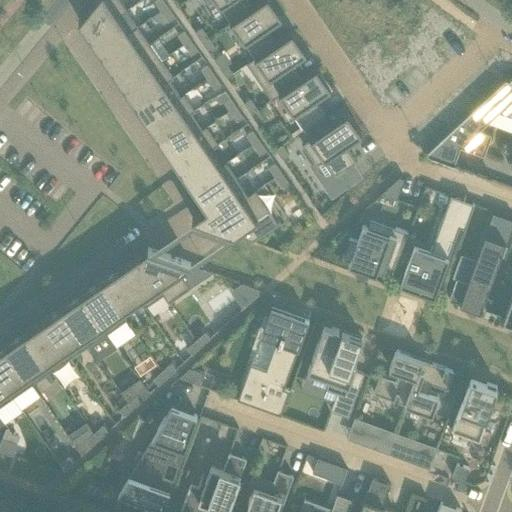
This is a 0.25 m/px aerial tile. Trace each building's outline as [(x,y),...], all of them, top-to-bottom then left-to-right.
[(119,16),(127,10),(120,0),(94,0),(78,20),(89,36),(119,16)] [(161,11),(168,6),(163,0),(155,0),(154,1),(161,11)] [(214,0),(229,21),(251,7),(245,0),(214,0)] [(282,18),(269,0),(261,0),(251,7),(229,21),(254,57),(275,43),(265,28),(282,18)] [(161,11),(168,21),(174,16),(168,6),(161,11)] [(119,16),(89,36),(99,51),(138,25),(127,10),(119,16)] [(111,69),(150,43),(138,25),(99,51),(111,69)] [(208,37),(201,27),(195,32),(202,42),(208,37)] [(184,45),(191,40),(184,30),(177,35),(184,45)] [(299,78),(290,64),(306,53),(291,32),(275,43),(254,57),(246,63),(270,98),(299,78)] [(208,37),(202,42),(208,52),(215,47),(208,37)] [(191,40),(184,45),(191,55),(198,50),(195,46),(191,40)] [(123,86),(161,60),(150,43),(111,69),(123,86)] [(173,77),(161,60),(123,86),(135,104),(169,80),(173,77)] [(207,78),(214,74),(207,64),(200,69),(207,79),(207,78)] [(227,65),(220,69),(226,77),(233,73),(227,65)] [(330,89),(316,67),(299,78),(270,98),(272,100),(279,95),(304,130),(325,116),(314,100),(330,89)] [(214,74),(207,78),(207,79),(214,89),(221,84),(218,80),(214,74)] [(453,167),(454,165),(460,147),(484,156),(491,135),(479,130),(499,112),(511,117),(511,79),(510,79),(509,81),(505,80),(423,155),(453,167)] [(145,118),(180,95),(169,80),(135,104),(145,118)] [(157,137),(192,113),(195,110),(184,93),(180,95),(145,118),(157,137)] [(229,111),(236,106),(229,96),(222,101),(229,111)] [(257,109),(250,99),(244,103),(250,113),(257,109)] [(236,106),(229,111),(236,121),(243,116),(241,114),(236,106)] [(257,109),(250,113),(257,123),(264,119),(257,109)] [(168,152),(202,128),(192,113),(157,137),(168,152)] [(362,134),(347,113),(301,144),(316,165),(324,160),(335,176),(356,161),(346,145),(362,134)] [(180,170),(210,149),(218,144),(206,125),(202,128),(168,152),(180,170)] [(252,145),(252,144),(259,140),(252,130),(245,134),(252,145)] [(252,144),(252,145),(259,155),(266,150),(264,147),(259,140),(252,144)] [(282,144),(275,149),(282,159),(289,154),(282,144)] [(191,185),(221,164),(210,149),(180,170),(191,185)] [(202,202),(236,178),(225,162),(221,164),(191,185),(202,202)] [(247,191),(272,177),(264,162),(238,176),(247,191)] [(275,177),(281,173),(275,163),(268,167),(275,177)] [(281,173),(275,177),(282,187),(288,183),(281,173)] [(399,177),(380,193),(397,199),(404,179),(399,177)] [(205,223),(248,194),(236,178),(202,202),(206,208),(191,218),(205,223)] [(338,179),(326,187),(332,195),(343,187),(338,179)] [(278,223),(255,189),(248,194),(205,223),(252,240),(278,223)] [(451,193),(442,219),(460,225),(465,227),(474,201),(451,193)] [(511,216),(494,210),(485,234),(505,241),(511,222),(511,216)] [(400,284),(434,296),(460,225),(442,219),(430,250),(414,245),(400,284)] [(349,238),(342,258),(349,261),(348,264),(375,274),(377,269),(378,269),(377,269),(383,272),(385,267),(393,270),(394,270),(408,233),(395,228),(393,235),(389,233),(367,225),(366,227),(362,226),(361,228),(365,229),(360,242),(349,238)] [(480,311),(505,241),(485,234),(476,257),(467,281),(457,278),(449,298),(460,302),(459,303),(480,311)] [(155,284),(163,294),(168,302),(190,287),(179,272),(191,264),(147,248),(142,252),(136,256),(155,284)] [(452,276),(457,278),(467,281),(476,257),(461,251),(452,276)] [(118,269),(137,296),(138,299),(144,307),(163,294),(155,284),(136,256),(124,264),(118,269)] [(118,309),(120,312),(138,299),(137,296),(118,269),(105,277),(99,281),(118,309)] [(99,322),(106,333),(125,320),(120,312),(118,309),(99,281),(87,289),(80,294),(99,322)] [(511,293),(502,321),(511,324),(511,293)] [(61,307),(80,334),(88,345),(106,333),(99,322),(80,294),(68,302),(61,307)] [(306,328),(309,319),(271,305),(262,331),(279,337),(276,344),(279,345),(272,365),(270,364),(268,370),(256,365),(255,368),(250,366),(238,399),(281,415),(289,390),(283,388),(305,328),(305,327),(306,328)] [(43,320),(61,347),(69,358),(88,345),(80,334),(61,307),(50,315),(43,320)] [(24,332),(42,359),(50,371),(69,358),(61,347),(43,320),(32,327),(24,332)] [(362,338),(324,324),(307,371),(315,373),(316,371),(330,376),(326,388),(337,392),(334,401),(331,410),(348,416),(363,373),(354,369),(356,364),(350,362),(353,355),(355,356),(362,338)] [(279,337),(262,331),(250,366),(255,368),(256,365),(268,370),(270,364),(272,365),(279,345),(276,344),(279,337)] [(24,372),(32,384),(50,371),(42,359),(24,332),(13,340),(5,345),(24,372)] [(200,336),(195,340),(201,346),(205,342),(210,338),(204,332),(200,336)] [(191,344),(187,348),(192,354),(196,350),(201,346),(195,340),(191,344)] [(24,372),(5,345),(0,348),(0,377),(5,385),(13,397),(32,384),(24,372)] [(422,359),(395,350),(389,368),(400,372),(396,381),(380,375),(373,393),(405,404),(422,359)] [(438,396),(428,392),(431,383),(447,389),(454,371),(422,359),(405,404),(432,414),(438,396)] [(166,367),(161,371),(167,377),(171,373),(176,369),(170,363),(166,367)] [(200,385),(204,374),(189,368),(180,377),(179,378),(200,385)] [(157,375),(153,379),(158,385),(162,381),(167,377),(161,371),(157,375)] [(315,373),(307,371),(301,389),(334,401),(337,392),(326,388),(330,376),(316,371),(315,373)] [(0,405),(13,397),(5,385),(0,377),(0,405)] [(495,388),(468,378),(451,427),(478,437),(495,388)] [(134,396),(128,402),(133,408),(139,402),(142,400),(136,394),(134,396)] [(125,404),(119,410),(124,416),(130,410),(133,408),(128,402),(125,404)] [(130,477),(120,493),(134,499),(135,496),(141,498),(140,502),(163,510),(173,482),(161,478),(167,460),(179,465),(197,416),(171,406),(157,430),(158,431),(153,438),(161,441),(156,457),(152,455),(145,471),(150,473),(146,483),(130,477)] [(346,438),(371,447),(375,435),(378,426),(354,417),(346,438)] [(100,426),(93,433),(98,439),(106,433),(108,431),(102,425),(100,426)] [(375,435),(392,441),(395,432),(378,426),(375,435)] [(412,438),(395,432),(392,441),(408,447),(412,438)] [(93,433),(84,441),(90,447),(98,439),(93,433)] [(387,453),(392,441),(375,435),(371,447),(387,453)] [(9,441),(2,438),(0,442),(0,450),(5,452),(9,441)] [(408,447),(404,459),(428,468),(436,447),(412,438),(408,447)] [(13,455),(17,444),(9,441),(5,452),(13,455)] [(392,441),(387,453),(404,459),(408,447),(392,441)] [(217,511),(219,506),(227,509),(229,504),(246,459),(229,452),(223,469),(211,464),(206,476),(202,475),(198,485),(191,483),(188,490),(187,490),(179,511),(217,511)] [(68,456),(59,464),(65,470),(74,462),(68,456)] [(469,468),(457,464),(452,477),(464,481),(469,468)] [(279,511),(293,476),(277,470),(269,493),(254,486),(248,503),(244,511),(279,511)] [(370,484),(364,500),(359,511),(394,511),(395,511),(383,507),(391,484),(387,483),(387,484),(372,478),(370,484)] [(347,511),(352,499),(337,494),(330,511),(347,511)] [(460,511),(461,510),(440,503),(436,511),(460,511)]
